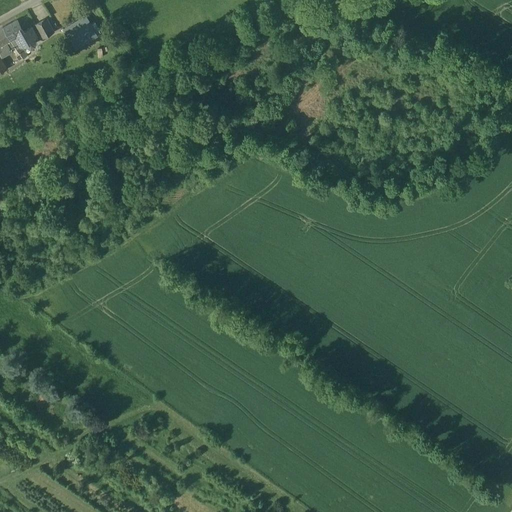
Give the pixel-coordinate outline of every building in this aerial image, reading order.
[(85,17),(72,26),(74,30),(76,28),(79,33),(90,26),(85,17)] [(16,19),(3,27),(9,39),(23,32),(23,31),(16,19)] [(46,19),(35,25),(42,37),(52,31),(46,19)] [(72,26),(64,31),(69,39),(79,33),(76,28),(74,30),(72,26)] [(79,33),(69,39),(76,50),(97,37),(90,26),(79,33)] [(3,27),(0,28),(0,44),(9,39),(3,27)] [(31,27),(23,31),(23,32),(9,39),(11,42),(16,49),(20,47),(26,43),(28,45),(31,46),(34,44),(34,41),(32,37),(35,35),(31,27)] [(16,49),(11,42),(6,45),(14,59),(20,55),(16,49)] [(25,55),(20,47),(16,49),(20,55),(22,58),(25,55)]
